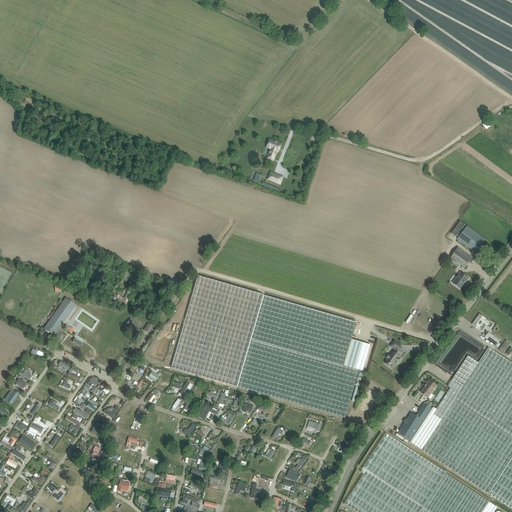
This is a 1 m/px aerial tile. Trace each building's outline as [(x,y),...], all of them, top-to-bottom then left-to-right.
[(485,126),(488,131),(494,127),(490,122),(485,126)] [(267,148),(271,149),(268,156),(271,157),(272,158),(272,157),(274,158),(277,152),(278,152),(281,144),(270,140),(267,148)] [(272,181),(280,185),(283,178),(274,174),(271,172),(268,180),(272,181)] [(262,182),(261,185),(278,191),(278,189),(262,182)] [(460,221),(451,234),(456,237),(465,225),(460,221)] [(485,240),(481,237),(467,227),(457,240),(472,250),(476,253),(485,240)] [(472,258),(468,255),(458,248),(450,259),(460,266),(464,269),(472,258)] [(469,278),(465,275),(460,272),(452,284),(460,289),(465,282),(466,282),(469,278)] [(126,306),(132,293),(132,291),(128,289),(124,298),(106,291),(103,296),(122,304),(122,305),(126,306)] [(363,371),(367,358),(371,345),(351,340),(356,323),(264,296),(237,387),(345,418),(359,370),(363,371)] [(56,339),(60,342),(64,337),(60,334),(62,332),(59,329),(75,305),(65,298),(44,329),(57,338),(56,339)] [(99,300),(94,298),(91,305),(96,307),(99,300)] [(142,301),(138,298),(135,305),(131,303),(129,307),(138,311),(142,301)] [(142,322),(140,320),(135,315),(132,318),(137,323),(140,326),(142,322)] [(476,327),(477,328),(479,330),(483,324),(487,327),(490,322),(479,315),(476,320),(473,325),(472,324),(476,327)] [(137,327),(131,320),(126,324),(132,331),(137,327)] [(148,333),(153,327),(148,323),(146,326),(143,330),(148,333)] [(488,333),(485,339),(495,346),(499,341),(488,333)] [(80,347),(82,344),(81,343),(76,340),(77,340),(74,338),(72,342),(80,347)] [(503,354),(511,343),(510,343),(506,340),(500,348),(499,347),(497,349),(503,354)] [(395,341),(394,342),(391,346),(391,347),(392,347),(395,349),(395,351),(394,353),(393,352),(390,357),(391,357),(389,360),(388,359),(385,363),(392,368),(396,363),(396,364),(397,363),(398,362),(400,359),(399,358),(400,357),(399,357),(402,353),(401,346),(395,341)] [(511,363),(488,348),(478,363),(468,356),(448,387),(450,388),(436,410),(432,407),(431,409),(429,408),(424,404),(416,416),(411,413),(398,434),(410,441),(410,443),(413,445),(511,509),(511,363)] [(40,352),(38,351),(36,357),(43,360),(45,352),(41,350),(40,352)] [(71,371),(73,366),(62,362),(60,367),(71,371)] [(32,380),(34,377),(31,376),(32,372),(27,369),(24,376),(32,380)] [(441,375),(449,379),(451,375),(443,371),(441,375)] [(52,378),(62,383),(65,377),(55,372),(52,378)] [(158,383),(161,377),(154,372),(150,379),(158,383)] [(95,385),(98,387),(101,384),(94,378),(88,385),(92,388),(95,385)] [(17,386),(24,389),(27,383),(20,380),(17,386)] [(428,398),(437,386),(429,380),(427,384),(428,384),(426,386),(425,387),(420,393),(428,398)] [(73,387),(69,385),(70,382),(67,381),(63,387),(70,391),(73,387)] [(188,382),(183,395),(187,396),(192,384),(188,382)] [(100,387),(97,395),(101,397),(105,390),(100,387)] [(43,392),(41,394),(45,396),(44,399),(49,402),(52,395),(43,392)] [(219,394),(208,393),(208,398),(215,398),(215,402),(219,402),(219,394)] [(153,394),(148,400),(154,403),(158,397),(153,394)] [(227,398),(228,394),(223,394),(221,405),(230,406),(230,404),(233,404),(234,399),(227,398)] [(236,400),(234,408),(242,410),(246,398),(246,399),(247,396),(240,394),(238,401),(236,400)] [(57,407),(59,403),(53,400),(50,407),(60,412),(62,409),(57,407)] [(179,400),(174,410),(178,412),(183,402),(179,400)] [(128,403),(123,411),(128,415),(134,406),(128,403)] [(250,411),(255,411),(256,405),(246,404),(245,413),(250,413),(250,411)] [(96,413),(98,410),(91,405),(89,408),(96,413)] [(207,406),(201,419),(213,424),(219,411),(207,406)] [(50,416),(52,414),(56,416),(57,412),(45,407),(44,410),(46,412),(45,414),(50,416)] [(106,414),(115,419),(121,409),(117,407),(116,410),(110,407),(106,414)] [(259,414),(268,416),(270,410),(260,408),(259,414)] [(90,416),(77,409),(75,413),(88,420),(90,416)] [(231,426),(237,418),(232,414),(226,423),(231,426)] [(139,425),(142,427),(148,417),(145,415),(139,425)] [(45,426),(48,421),(38,416),(35,421),(45,426)] [(69,416),(67,420),(84,429),(88,422),(85,420),(83,424),(69,416)] [(251,429),(255,430),(255,427),(258,428),(260,423),(253,422),(251,429)] [(311,422),(309,429),(321,432),(323,425),(311,422)] [(33,423),(27,435),(36,439),(38,435),(42,437),(46,429),(33,423)] [(104,426),(98,423),(93,433),(99,436),(104,426)] [(191,431),(188,430),(185,434),(194,439),(200,429),(194,425),(191,431)] [(72,426),(71,431),(75,432),(74,435),(79,436),(81,428),(72,426)] [(263,436),(269,428),(266,426),(260,434),(263,436)] [(327,427),(325,435),(336,438),(338,430),(327,427)] [(282,437),(284,432),(279,429),(274,439),(277,440),(279,436),(282,437)] [(294,441),(297,442),(299,437),(296,436),(297,432),(292,430),(287,443),(292,445),(294,441)] [(52,441),(57,433),(54,431),(49,439),(52,441)] [(386,434),(361,472),(364,474),(344,505),(355,511),(494,511),(497,508),(446,474),(446,473),(386,434)] [(58,436),(52,446),(56,449),(62,438),(58,436)] [(67,436),(64,441),(72,446),(74,443),(69,440),(70,438),(67,436)] [(83,439),(89,445),(92,441),(86,436),(83,439)] [(138,440),(129,437),(126,443),(130,444),(130,445),(137,447),(138,444),(137,444),(138,440)] [(305,439),(301,449),(304,450),(306,444),(312,446),(313,443),(305,439)] [(2,446),(14,450),(17,442),(13,441),(12,444),(4,441),(2,446)] [(339,450),(350,454),(352,449),(342,444),(339,450)] [(212,453),(203,449),(201,456),(211,460),(217,446),(215,445),(212,453)] [(251,452),(256,455),(261,448),(256,445),(251,452)] [(0,452),(6,455),(8,450),(0,446),(0,452)] [(74,456),(80,460),(88,450),(82,446),(74,456)] [(28,459),(20,454),(24,449),(20,447),(17,452),(15,451),(13,454),(26,463),(28,459)] [(97,447),(94,456),(102,459),(105,450),(97,447)] [(270,450),(266,459),(273,461),(276,452),(270,450)] [(238,467),(247,469),(248,463),(243,462),(244,454),(240,453),(238,467)] [(300,459),(297,464),(299,466),(297,469),(301,471),(309,459),(306,457),(303,461),(300,459)] [(52,459),(48,465),(51,466),(49,469),(53,471),(58,463),(52,459)] [(8,466),(18,470),(20,464),(10,460),(8,466)] [(202,461),(201,471),(209,473),(211,462),(202,461)] [(229,475),(231,466),(224,465),(222,474),(229,475)] [(333,474),(332,478),(337,480),(340,472),(330,468),(329,472),(333,474)] [(193,476),(204,479),(206,474),(195,470),(193,476)] [(296,483),(300,474),(292,470),(288,479),(296,483)] [(155,485),(157,486),(161,477),(150,472),(146,482),(155,485)] [(246,483),(249,484),(252,474),(245,472),(243,478),(247,479),(246,483)] [(37,475),(36,478),(40,480),(39,482),(44,485),(47,478),(37,475)] [(177,485),(178,477),(168,476),(167,484),(177,485)] [(213,488),(213,485),(222,485),(222,479),(212,478),(211,488),(213,488)] [(130,483),(123,482),(123,479),(121,479),(120,481),(117,491),(122,492),(123,490),(128,491),(130,483)] [(296,493),(298,485),(285,482),(283,490),(296,493)] [(51,489),(56,494),(60,490),(55,485),(51,489)] [(236,495),(240,496),(242,492),(247,493),(249,488),(240,485),(236,495)] [(262,500),(263,492),(258,492),(258,485),(254,485),(253,500),(262,500)] [(31,492),(28,497),(34,501),(40,492),(36,490),(34,494),(31,492)] [(78,498),(83,502),(88,494),(83,491),(78,498)] [(61,503),(67,498),(63,493),(57,498),(61,503)] [(12,502),(8,510),(11,511),(13,507),(14,507),(18,501),(9,496),(7,500),(12,502)] [(142,497),(140,501),(151,505),(153,502),(142,497)] [(26,502),(23,507),(21,506),(19,510),(22,511),(25,511),(30,505),(26,502)]
